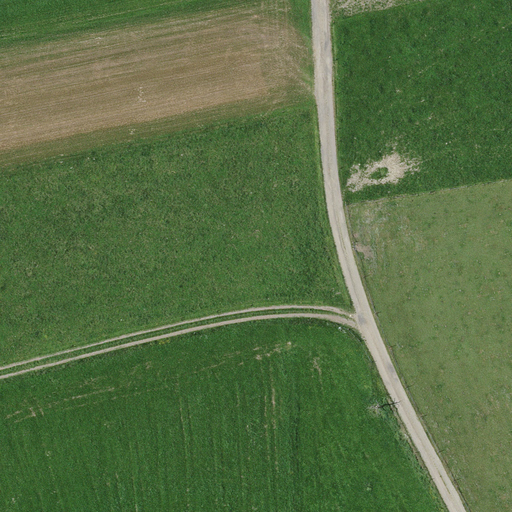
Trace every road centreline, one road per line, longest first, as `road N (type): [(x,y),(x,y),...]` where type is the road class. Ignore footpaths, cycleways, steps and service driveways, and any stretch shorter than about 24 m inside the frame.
road 1 (track): [(317,0),(327,186),(365,324),(450,511)]
road 2 (track): [(365,324),(268,314),(0,376)]
